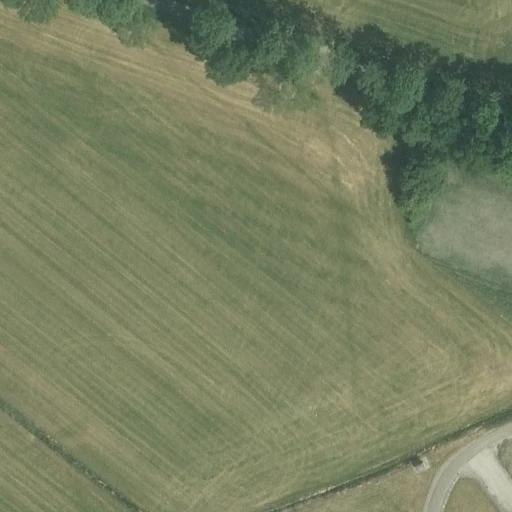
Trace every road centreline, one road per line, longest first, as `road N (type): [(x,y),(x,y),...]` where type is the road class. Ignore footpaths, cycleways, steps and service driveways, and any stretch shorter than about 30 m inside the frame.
road 1 (unclassified): [(511,123),(151,0)]
road 2 (unclassified): [(430,511),(467,451),(511,427)]
